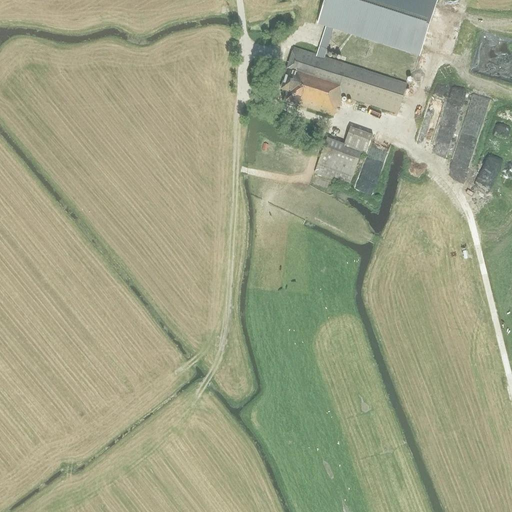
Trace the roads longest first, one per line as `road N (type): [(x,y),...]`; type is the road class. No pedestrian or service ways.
road 1 (track): [(195,400),(227,327),(235,169),(294,179)]
road 2 (track): [(405,136),(461,194),(511,385)]
